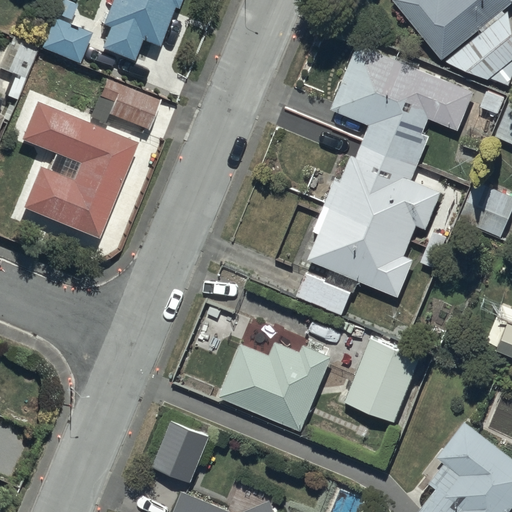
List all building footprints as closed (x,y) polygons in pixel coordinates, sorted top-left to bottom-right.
[(76,4),(65,0),(60,0),(39,50),(77,66),(89,36),(66,27),(76,4)] [(177,0),(109,0),(99,27),(106,30),(98,51),(130,63),(138,42),(156,49),(170,11),(173,12),(177,0)] [(511,40),(505,9),(511,3),(511,0),(391,0),(441,62),(444,60),(450,67),(465,74),(488,81),(508,87),(511,88),(511,40)] [(0,72),(22,80),(32,53),(9,45),(0,69),(0,72)] [(360,145),(415,167),(428,137),(422,134),(428,120),(457,132),(472,92),(356,45),(330,110),(368,125),(360,145)] [(57,63),(36,54),(25,82),(47,90),(57,63)] [(157,101),(103,81),(88,121),(103,126),(106,118),(145,132),(157,101)] [(511,100),(495,138),(511,145),(511,100)] [(133,145),(33,103),(17,142),(77,167),(70,183),(37,169),(20,210),(93,240),(133,145)] [(415,167),(360,145),(355,158),(350,155),(339,180),(335,178),(311,232),(317,235),(306,260),(396,298),(412,260),(403,256),(416,226),(425,230),(441,195),(410,181),(415,167)] [(503,230),(511,208),(511,198),(475,183),(462,214),(503,230)] [(305,275),(296,296),(342,316),(351,295),(305,275)] [(496,349),(495,352),(511,359),(511,312),(498,307),(484,344),(496,349)] [(418,358),(368,339),(343,404),(393,423),(418,358)] [(240,343),(217,398),(299,433),(331,359),(302,347),(299,354),(274,344),(269,356),(240,343)] [(208,436),(171,422),(152,470),(190,485),(208,436)] [(508,511),(511,508),(511,462),(464,423),(435,459),(443,465),(427,485),(435,492),(418,511),(508,511)] [(272,511),(268,501),(241,511),(227,511),(181,492),(172,511),(272,511)]
